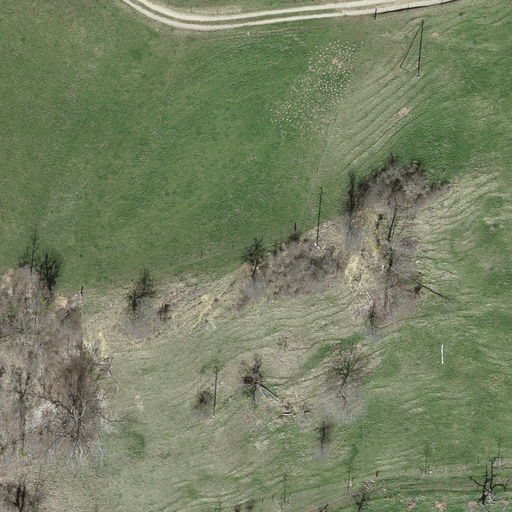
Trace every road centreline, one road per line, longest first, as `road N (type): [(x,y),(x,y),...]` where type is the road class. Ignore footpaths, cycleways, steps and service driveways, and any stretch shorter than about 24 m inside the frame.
road 1 (track): [(400,0),(196,22),(137,0)]
road 2 (track): [(306,511),(371,491),(511,473)]
